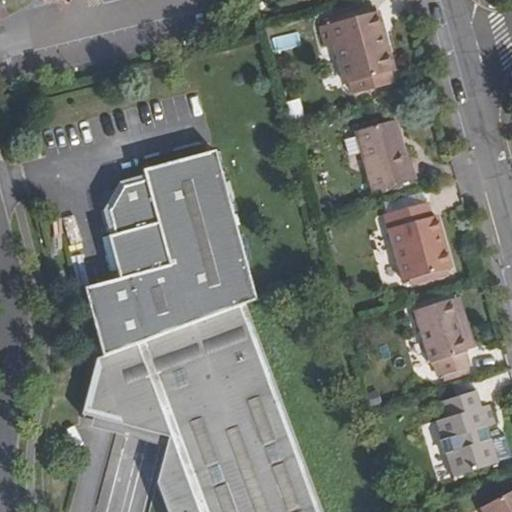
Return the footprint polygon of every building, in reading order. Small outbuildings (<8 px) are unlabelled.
[(325,21),(326,26),(372,14),(370,9),(325,21)] [(372,14),(326,26),(320,28),(326,48),(336,45),(347,84),(352,82),(355,93),(389,84),(386,73),(394,71),(388,48),(383,50),(378,33),(383,32),(378,12),(372,14)] [(271,37),(275,52),(302,46),(298,31),(271,37)] [(383,50),(388,48),(383,32),(378,33),(383,50)] [(297,98),(282,103),(289,121),(304,116),(297,98)] [(396,120),(356,131),(372,191),(415,179),(411,163),(408,164),(396,120)] [(84,289),(103,357),(244,304),(255,300),(214,149),(142,169),(145,179),(121,185),(110,209),(117,234),(109,236),(121,279),(84,289)] [(438,247),(430,217),(426,203),(384,215),(402,281),(406,280),(444,270),(449,268),(443,245),(438,247)] [(435,216),(430,217),(438,247),(443,245),(435,216)] [(444,270),(406,280),(408,287),(446,276),(444,270)] [(461,298),(450,301),(465,354),(475,351),(461,298)] [(465,354),(450,301),(416,310),(430,363),(435,362),(439,376),(441,376),(443,382),(450,380),(448,373),(467,368),(469,367),(465,354)] [(103,357),(99,358),(83,414),(90,416),(168,435),(166,447),(156,485),(160,497),(298,446),(249,315),(244,304),(103,357)] [(448,373),(450,380),(469,374),(467,368),(448,373)] [(480,409),(475,393),(440,403),(445,419),(436,421),(452,477),(497,464),(486,428),(495,426),(489,406),(480,409)] [(168,435),(90,416),(87,426),(166,447),(168,435)] [(432,445),(438,463),(445,460),(433,421),(421,425),(428,446),(432,445)] [(322,511),(298,446),(160,497),(165,511),(322,511)] [(511,511),(511,493),(481,509),(482,511),(511,511)]
